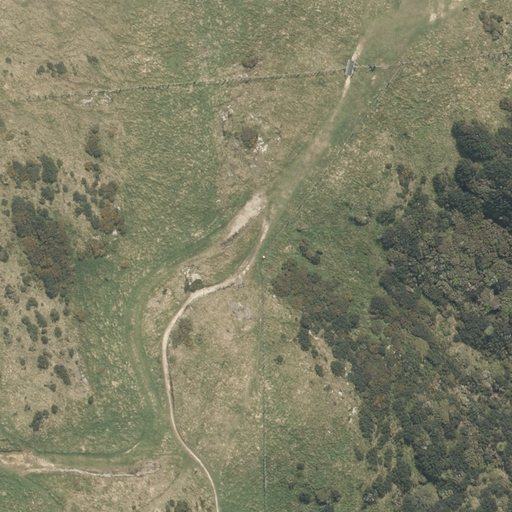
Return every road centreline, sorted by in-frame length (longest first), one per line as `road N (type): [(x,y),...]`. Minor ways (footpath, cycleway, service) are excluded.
road 1 (track): [(174,443),(137,368),(133,318),(152,278),(227,238),(357,114),(398,57),(447,9),(468,0)]
road 2 (track): [(0,459),(133,474),(174,443)]
